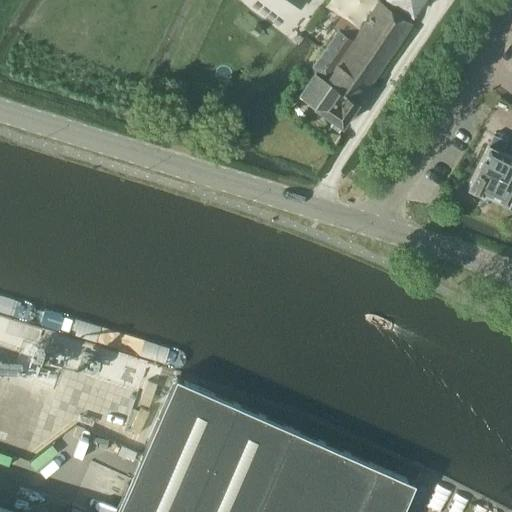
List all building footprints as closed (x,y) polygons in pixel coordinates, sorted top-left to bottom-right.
[(395,0),(415,14),(424,0),(395,0)] [(339,30),(331,42),(378,74),(413,23),(381,1),(362,29),(348,19),(340,30),(339,30)] [(378,74),(331,42),(314,66),(315,73),(300,95),(343,125),(378,74)] [(511,154),(504,151),(509,141),(495,134),(468,185),(483,192),(484,190),(508,201),(509,204),(511,206),(511,154)] [(257,511),(295,431),(180,378),(145,453),(117,511),(257,511)] [(149,411),(140,408),(132,430),(141,434),(149,411)] [(404,511),(416,487),(414,486),(295,431),(257,511),(404,511)]
